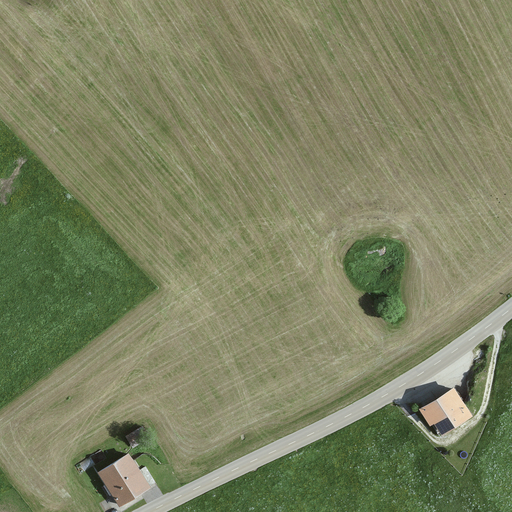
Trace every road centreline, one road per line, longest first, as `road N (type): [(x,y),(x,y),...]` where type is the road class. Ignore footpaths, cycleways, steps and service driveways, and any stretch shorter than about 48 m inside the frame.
road 1 (tertiary): [(511,306),(388,391),(148,511)]
road 2 (track): [(494,318),(488,381),(467,427),(443,440),(429,434),(388,391)]
